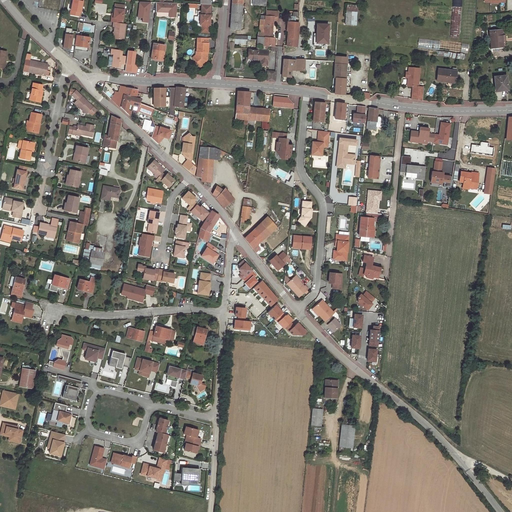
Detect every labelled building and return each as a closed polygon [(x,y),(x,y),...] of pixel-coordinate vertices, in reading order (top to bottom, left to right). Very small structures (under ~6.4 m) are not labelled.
[(82,0),(71,0),(71,5),(70,11),(69,15),(78,16),(80,6),(81,6),(82,0)] [(452,0),(449,37),(459,38),(462,0),(452,0)] [(464,0),(462,40),(472,40),(475,0),(464,0)] [(150,2),(139,2),(138,17),(142,18),(142,22),(148,22),(150,2)] [(175,17),(176,3),(156,2),(156,12),(169,12),(169,17),(175,17)] [(115,4),(114,8),(114,13),(113,18),(112,17),(111,22),(113,22),(114,22),(120,23),(121,19),(123,19),(124,5),(115,4)] [(209,32),(210,4),(202,4),(201,11),(201,15),(198,14),(198,21),(200,21),(200,27),(201,27),(201,32),(209,32)] [(242,5),(232,4),(230,30),(240,30),(241,19),(241,16),(242,5)] [(272,46),(274,46),(274,38),(272,37),(272,25),(273,21),(274,16),(277,17),(278,12),(268,11),(268,13),(266,13),(265,16),(263,32),(265,32),(265,37),(257,37),(257,40),(257,45),(272,46)] [(357,12),(346,11),(345,24),(356,25),(357,12)] [(263,32),(265,16),(261,16),(259,32),(257,37),(265,37),(265,32),(263,32)] [(114,22),(113,22),(113,26),(114,26),(113,38),(124,39),(126,23),(120,23),(114,22)] [(288,31),(286,45),(286,46),(297,47),(299,23),(287,22),(286,31),(288,31)] [(327,44),(327,41),(328,34),(328,25),(317,24),(317,34),(316,43),(322,43),(327,44)] [(491,48),(502,47),(502,41),(501,35),(501,30),(489,31),(491,48)] [(71,35),(65,34),(63,48),(70,49),(71,38),(72,35),(71,35)] [(322,46),(322,43),(316,43),(317,34),(314,34),(313,42),(313,44),(314,45),(315,46),(322,46)] [(82,47),(81,51),(87,51),(90,38),(76,36),(76,39),(75,46),(82,47)] [(207,46),(208,46),(208,43),(207,43),(207,38),(197,38),(197,46),(207,48),(207,46)] [(427,49),(427,39),(419,38),(418,48),(427,49)] [(469,43),(427,39),(427,49),(467,54),(469,43)] [(158,60),(163,61),(165,45),(153,44),(151,59),(158,60)] [(207,53),(207,48),(197,46),(196,51),(195,56),(192,58),(196,64),(197,62),(200,65),(206,59),(207,55),(205,55),(205,52),(207,53)] [(261,60),(261,65),(267,65),(268,51),(267,51),(265,51),(266,46),(258,46),(257,51),(256,50),(249,50),(248,57),(248,59),(261,60)] [(128,47),(126,56),(125,64),(125,71),(136,72),(137,61),(134,61),(135,48),(128,47)] [(122,50),(111,48),(111,53),(113,54),(112,66),(120,67),(120,63),(125,64),(126,56),(121,55),(122,50)] [(467,56),(426,51),(426,55),(466,60),(467,56)] [(245,64),(261,65),(261,60),(248,59),(248,57),(245,57),(245,64)] [(335,57),(333,78),(335,78),(334,94),(344,95),(347,57),(335,57)] [(200,68),(206,62),(206,59),(200,65),(197,62),(196,64),(200,68)] [(305,71),(305,60),(295,59),(295,60),(283,60),(282,76),(291,76),(292,70),(305,71)] [(27,72),(46,76),(46,75),(47,71),(48,65),(30,61),(28,72),(27,72)] [(418,87),(420,69),(409,68),(408,73),(406,73),(405,78),(411,78),(410,81),(409,81),(409,86),(413,87),(412,98),(423,100),(424,87),(418,87)] [(455,80),(457,71),(438,69),(437,81),(446,82),(447,79),(455,80)] [(267,80),(272,81),(275,81),(276,71),(268,71),(267,80)] [(495,89),(508,88),(506,76),(494,77),(495,89)] [(29,100),(39,102),(40,95),(41,95),(42,91),(41,91),(42,85),(33,83),(29,100)] [(138,90),(137,90),(124,87),(123,93),(119,93),(118,92),(117,99),(113,96),(111,99),(119,107),(120,107),(123,95),(135,98),(138,90)] [(182,107),(185,88),(176,87),(176,88),(171,88),(170,115),(173,117),(174,113),(174,106),(182,107)] [(165,88),(154,88),(154,107),(165,107),(165,88)] [(76,90),(70,89),(69,94),(71,95),(77,100),(74,103),(79,109),(80,108),(81,107),(87,113),(89,111),(91,113),(92,114),(93,114),(93,113),(94,113),(96,111),(76,90)] [(237,91),(236,105),(249,106),(250,92),(237,91)] [(123,95),(120,107),(130,116),(131,110),(137,112),(140,103),(141,99),(135,98),(123,95)] [(288,98),(273,97),(272,106),(293,108),(293,104),(288,98)] [(314,122),(324,123),(326,103),(316,102),(314,122)] [(153,109),(140,103),(137,112),(151,117),(153,109)] [(345,104),(336,103),(335,119),(344,120),(345,104)] [(366,110),(366,108),(366,107),(358,106),(357,114),(354,114),(353,122),(364,123),(366,110)] [(248,113),(247,119),(269,121),(270,110),(248,108),(248,113)] [(377,117),(378,109),(369,108),(369,110),(366,129),(375,130),(375,127),(379,127),(380,126),(381,118),(380,117),(377,117)] [(27,131),(36,133),(38,123),(39,123),(41,115),(31,113),(29,121),(27,131)] [(121,120),(111,117),(108,135),(104,135),(102,146),(107,147),(107,145),(112,146),(113,140),(117,141),(121,120)] [(439,135),(434,134),(434,137),(433,142),(445,144),(446,134),(448,135),(450,124),(441,123),(439,134),(441,134),(441,135),(439,135)] [(94,126),(88,125),(88,127),(85,127),(78,125),(77,126),(73,126),(73,127),(72,133),(72,134),(76,135),(76,134),(81,134),(92,137),(94,126)] [(162,137),(170,139),(171,128),(154,125),(152,140),(161,142),(162,137)] [(410,141),(427,144),(427,141),(428,136),(428,134),(429,129),(420,127),(419,132),(411,131),(410,141)] [(286,133),(272,132),(271,137),(278,138),(277,142),(276,142),(275,151),(280,152),(281,152),(280,158),(286,159),(286,158),(287,158),(288,157),(288,155),(290,155),(291,145),(288,145),(287,146),(284,145),(286,133)] [(192,174),(194,175),(195,168),(191,164),(195,137),(191,137),(189,134),(184,137),(186,140),(185,143),(183,143),(181,153),(189,158),(183,166),(192,174)] [(322,156),(323,148),(323,143),(328,144),(329,137),(318,136),(317,143),(312,142),(311,155),(322,156)] [(338,163),(355,164),(356,155),(347,154),(348,144),(356,145),(357,140),(340,138),(339,144),(340,144),(339,154),(341,154),(338,163)] [(115,149),(117,141),(113,140),(112,146),(107,145),(107,147),(115,149)] [(22,149),(20,159),(28,161),(30,149),(32,143),(24,141),(24,142),(22,149)] [(77,154),(75,161),(84,163),(87,148),(76,146),(75,153),(77,154)] [(235,158),(220,150),(214,148),(200,147),(196,176),(201,178),(201,181),(204,181),(203,184),(209,187),(210,182),(212,159),(212,151),(219,155),(219,153),(234,161),(235,158)] [(379,157),(369,156),(367,178),(377,179),(379,157)] [(411,157),(401,156),(400,170),(406,171),(405,173),(417,174),(416,179),(422,180),(424,166),(410,165),(411,157)] [(162,173),(164,171),(161,168),(153,160),(147,168),(154,175),(154,176),(157,179),(162,173)] [(451,188),(452,177),(443,175),(444,173),(441,172),(443,162),(435,161),(434,171),(432,171),(431,182),(442,184),(442,183),(444,183),(444,186),(451,188)] [(107,171),(107,167),(98,165),(97,171),(97,174),(105,176),(107,171)] [(27,167),(20,166),(19,171),(17,170),(15,179),(16,179),(15,183),(14,183),(14,184),(13,188),(22,190),(24,181),(23,181),(24,178),(25,178),(27,167)] [(495,168),(488,167),(484,193),(492,194),(495,168)] [(70,170),(69,175),(70,175),(68,184),(68,185),(77,187),(80,172),(70,170)] [(469,189),(469,188),(469,187),(476,188),(477,183),(476,182),(476,181),(477,181),(478,173),(471,172),(470,173),(461,172),(460,182),(464,183),(463,188),(469,189)] [(165,176),(162,173),(157,179),(156,179),(159,183),(161,181),(168,188),(174,181),(170,177),(167,174),(165,176)] [(110,196),(118,197),(119,189),(103,186),(101,199),(109,200),(110,196)] [(216,186),(215,189),(212,194),(217,197),(223,190),(216,186)] [(225,188),(223,190),(217,197),(216,198),(230,217),(234,214),(241,209),(225,188)] [(155,204),(155,202),(160,203),(163,191),(147,189),(146,198),(147,201),(150,201),(150,203),(155,204)] [(368,191),(366,213),(369,213),(376,214),(378,200),(379,192),(368,191)] [(187,209),(190,212),(196,205),(197,204),(194,202),(196,199),(187,192),(181,199),(189,206),(187,209)] [(68,196),(66,203),(68,203),(66,210),(76,213),(79,198),(68,196)] [(12,208),(11,211),(14,212),(13,217),(21,219),(22,213),(21,213),(23,203),(17,202),(13,202),(14,200),(5,198),(3,206),(12,208)] [(302,219),(300,223),(305,226),(309,220),(309,217),(311,218),(312,213),(309,212),(309,209),(310,209),(311,202),(302,202),(300,217),(302,217),(302,219)] [(199,208),(196,205),(190,212),(193,215),(194,214),(201,221),(208,213),(203,209),(201,207),(200,207),(199,208)] [(248,207),(243,206),(241,219),(248,220),(249,211),(250,208),(248,207)] [(149,211),(146,232),(155,234),(157,225),(155,225),(156,220),(158,221),(159,213),(149,211)] [(219,216),(211,211),(200,228),(198,236),(207,241),(210,234),(209,233),(219,216)] [(371,228),(372,228),(373,221),(380,222),(381,214),(376,214),(369,213),(368,219),(362,218),(360,235),(370,236),(371,228)] [(175,233),(174,237),(183,239),(184,231),(186,231),(186,227),(189,227),(190,224),(185,223),(186,217),(179,216),(177,225),(176,225),(176,229),(174,228),(173,233),(175,233)] [(261,222),(270,233),(276,228),(267,217),(261,222)] [(58,219),(52,218),(50,227),(48,226),(48,225),(40,223),(39,227),(38,232),(38,233),(46,235),(45,236),(54,238),(58,219)] [(87,226),(88,220),(79,218),(78,223),(69,222),(67,230),(70,231),(68,241),(78,243),(82,225),(87,226)] [(260,249),(257,245),(270,233),(261,222),(245,238),(253,248),(256,252),(260,249)] [(4,226),(1,236),(11,238),(20,241),(22,231),(13,228),(13,231),(9,230),(7,227),(4,226)] [(154,236),(142,234),(141,238),(140,246),(138,255),(149,257),(152,240),(153,240),(154,236)] [(346,260),(348,235),(338,234),(337,246),(336,250),(335,250),(333,252),(333,259),(346,260)] [(301,247),(301,249),(309,250),(310,238),(293,236),(292,246),(301,247)] [(189,244),(176,241),(173,257),(183,258),(185,248),(188,248),(189,244)] [(216,248),(208,243),(205,247),(206,248),(201,256),(212,264),(218,255),(214,252),(216,248)] [(82,266),(100,269),(100,265),(101,266),(103,253),(91,250),(85,250),(82,266)] [(276,255),(270,261),(278,270),(286,262),(287,255),(284,251),(278,257),(276,255)] [(380,268),(378,267),(371,265),(372,263),(373,258),(364,255),(363,261),(366,263),(365,269),(363,274),(367,275),(366,277),(373,279),(373,277),(378,278),(380,268)] [(238,276),(242,280),(253,269),(243,259),(239,264),(241,266),(238,269),(241,273),(238,276)] [(157,279),(158,270),(154,269),(154,270),(150,270),(145,269),(145,267),(141,266),(141,265),(138,265),(137,271),(144,272),(143,279),(152,281),(153,278),(157,279)] [(163,271),(158,270),(157,279),(156,281),(161,282),(161,281),(173,283),(174,274),(168,273),(163,272),(163,271)] [(340,289),(340,283),(338,283),(339,274),(329,272),(328,283),(332,283),(332,288),(340,289)] [(77,289),(91,293),(96,275),(90,273),(89,277),(91,277),(89,283),(79,280),(77,289)] [(210,274),(200,273),(199,281),(197,293),(207,295),(208,290),(209,287),(209,282),(210,274)] [(62,287),(67,289),(69,279),(54,275),(52,284),(50,284),(49,290),(56,292),(57,289),(61,290),(62,287)] [(286,283),(298,296),(308,287),(305,284),(303,285),(295,275),(286,283)] [(12,292),(21,295),(25,280),(15,277),(15,278),(13,286),(12,292)] [(133,288),(124,285),(121,295),(128,297),(131,298),(130,300),(138,302),(138,298),(143,299),(144,294),(152,296),(154,287),(135,282),(133,288)] [(374,298),(366,291),(362,296),(360,294),(357,297),(358,302),(367,309),(372,304),(370,302),(374,298)] [(319,315),(324,320),(333,311),(323,300),(313,308),(319,315)] [(26,302),(25,306),(23,314),(25,315),(25,316),(31,318),(33,310),(31,309),(33,303),(26,302)] [(276,303),(267,312),(274,320),(275,319),(282,312),(279,308),(280,307),(276,303)] [(11,321),(21,323),(23,316),(23,314),(25,306),(16,304),(11,321)] [(246,308),(236,307),(235,315),(238,316),(238,320),(245,320),(246,308)] [(332,315),(335,313),(333,311),(324,320),(325,321),(332,315)] [(282,312),(275,319),(283,328),(292,319),(287,314),(285,315),(282,312)] [(362,315),(354,314),(353,327),(361,328),(362,315)] [(332,315),(325,321),(324,322),(327,325),(328,324),(334,331),(341,325),(332,315)] [(245,320),(238,320),(235,319),(234,329),(249,330),(250,321),(245,320)] [(171,330),(156,326),(152,340),(159,342),(160,338),(165,339),(173,341),(174,337),(169,336),(171,330)] [(377,347),(379,326),(373,326),(373,330),(370,329),(368,346),(377,347)] [(126,337),(141,341),(144,332),(133,329),(132,329),(129,328),(126,337)] [(197,330),(195,336),(194,342),(203,345),(206,332),(197,330)] [(69,337),(61,335),(61,338),(57,340),(56,345),(60,346),(64,347),(62,355),(62,357),(62,360),(58,359),(54,362),(53,363),(48,362),(48,365),(63,369),(65,362),(67,362),(69,353),(68,353),(69,350),(70,351),(73,340),(68,339),(69,337)] [(360,336),(352,335),(351,348),(359,348),(360,336)] [(98,347),(85,343),(81,358),(88,360),(88,359),(89,357),(95,359),(102,360),(104,351),(97,349),(98,347)] [(376,350),(368,349),(367,361),(375,362),(376,350)] [(125,354),(112,351),(108,365),(115,367),(116,364),(122,366),(129,368),(132,358),(124,356),(125,354)] [(159,364),(137,358),(134,369),(139,370),(144,372),(143,375),(148,377),(150,370),(157,372),(159,364)] [(185,377),(186,371),(169,366),(167,374),(168,374),(166,379),(171,380),(170,386),(176,387),(177,381),(176,381),(177,379),(178,379),(178,377),(184,379),(185,377)] [(22,368),(19,387),(32,389),(35,370),(22,368)] [(202,375),(186,371),(185,377),(189,378),(191,377),(191,379),(190,383),(197,385),(197,387),(199,391),(204,388),(205,384),(200,383),(202,375)] [(333,386),(334,378),(324,377),(322,396),(335,397),(336,386),(333,386)] [(81,381),(68,378),(67,381),(63,397),(75,400),(78,388),(79,388),(81,381)] [(18,393),(3,390),(2,395),(4,395),(2,401),(4,401),(3,406),(11,408),(12,406),(14,405),(15,405),(18,393)] [(67,406),(55,402),(50,420),(56,422),(57,420),(63,422),(62,423),(67,425),(71,412),(69,412),(67,413),(65,413),(65,411),(67,406)] [(321,407),(311,406),(310,423),(319,424),(321,407)] [(168,420),(159,418),(156,432),(158,432),(153,450),(163,452),(168,435),(164,434),(168,420)] [(354,423),(341,421),(339,445),(351,447),(354,423)] [(18,427),(3,424),(1,433),(11,435),(12,437),(11,441),(19,443),(22,431),(17,430),(18,427)] [(198,429),(186,426),(184,434),(187,435),(185,443),(186,443),(184,450),(196,453),(198,446),(199,446),(200,442),(201,438),(196,437),(198,429)] [(62,434),(51,431),(49,439),(52,440),(50,449),(49,453),(60,456),(63,443),(63,442),(59,442),(62,434)] [(11,435),(1,433),(0,434),(9,437),(8,440),(11,441),(12,437),(11,435)] [(104,469),(107,460),(101,458),(104,448),(95,446),(91,461),(96,462),(95,466),(104,469)] [(135,464),(137,457),(132,455),(131,458),(114,453),(111,463),(129,468),(130,463),(135,464)] [(166,463),(158,461),(157,467),(156,468),(150,466),(150,465),(144,463),(141,474),(157,478),(157,480),(161,481),(166,463)] [(182,474),(174,473),(174,481),(187,482),(187,480),(198,480),(199,469),(190,468),(190,469),(187,469),(187,468),(182,468),(182,474)]
